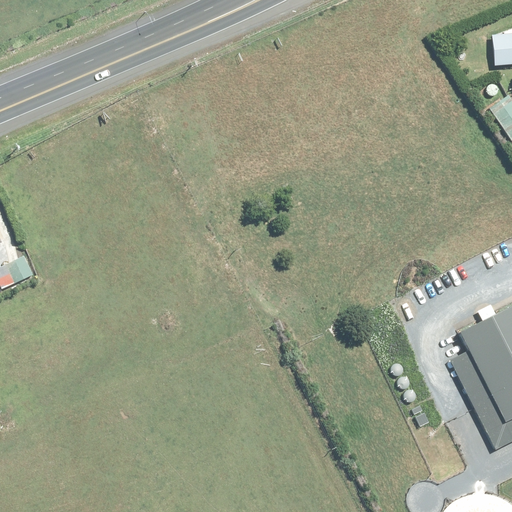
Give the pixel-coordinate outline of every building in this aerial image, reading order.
[(511,34),(488,35),(490,66),(511,65),(511,34)] [(511,146),(511,105),(505,96),(485,110),(510,148),(511,146)] [(0,264),(0,288),(30,275),(21,255),(17,257),(14,241),(3,243),(7,262),(0,264)] [(423,372),(467,464),(511,442),(511,305),(449,336),(458,356),(423,372)] [(399,360),(384,368),(402,405),(417,397),(399,360)] [(429,423),(420,405),(410,410),(418,428),(429,423)] [(486,495),(478,494),(472,495),(470,495),(461,497),(454,501),(447,506),(441,511),(511,511),(511,507),(509,505),(502,500),(495,497),(486,495)]
